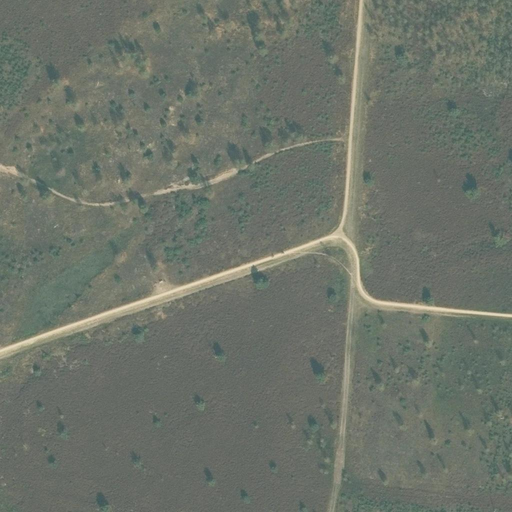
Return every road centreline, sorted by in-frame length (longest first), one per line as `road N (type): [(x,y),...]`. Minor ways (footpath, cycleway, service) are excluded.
road 1 (track): [(346,240),(0,357)]
road 2 (track): [(367,0),(346,240)]
road 3 (track): [(353,305),(330,511)]
road 4 (track): [(353,305),(511,318)]
